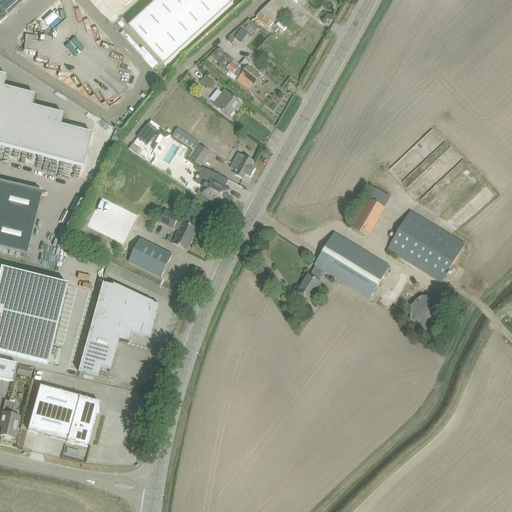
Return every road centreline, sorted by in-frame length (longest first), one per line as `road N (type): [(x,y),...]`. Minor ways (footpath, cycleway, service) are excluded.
road 1 (tertiary): [(154,491),(175,392),(214,286),(370,0)]
road 2 (track): [(511,338),(456,285),(440,286),(337,226),(299,241),(252,212)]
road 3 (unclassified): [(154,491),(0,458)]
road 4 (unknown): [(4,38),(104,101),(138,89)]
